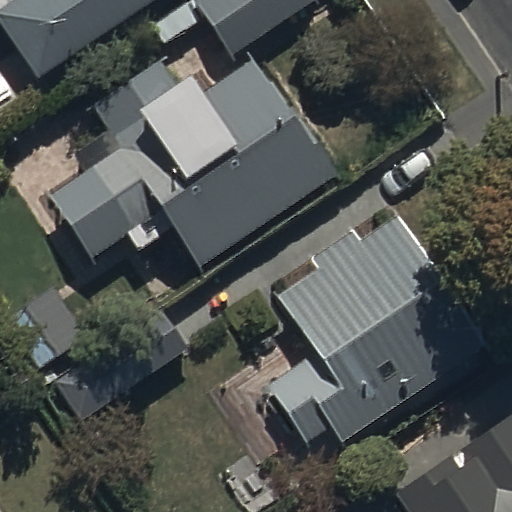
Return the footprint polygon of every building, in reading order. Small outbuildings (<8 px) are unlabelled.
[(0,0),(0,25),(29,68),(131,0),(0,0)] [(302,0),(177,0),(144,22),(157,40),(202,10),(228,49),(302,0)] [(0,62),(0,136),(37,114),(21,87),(17,89),(0,62)] [(91,270),(157,224),(196,280),(336,182),(308,142),(303,145),(251,70),(197,108),(189,96),(178,104),(159,77),(91,124),(118,163),(49,211),(91,270)] [(476,359),(391,229),(357,251),(348,237),(306,265),(317,281),(269,312),(305,367),(260,396),(302,459),(326,443),(333,453),(476,359)] [(2,327),(4,331),(33,379),(86,347),(55,295),(2,327)] [(157,318),(54,391),(83,432),(186,359),(157,318)] [(511,511),(511,422),(503,410),(393,486),(410,511),(407,511),(511,511)] [(47,440),(0,471),(0,492),(12,511),(31,511),(76,483),(73,479),(88,468),(77,451),(61,461),(47,440)]
